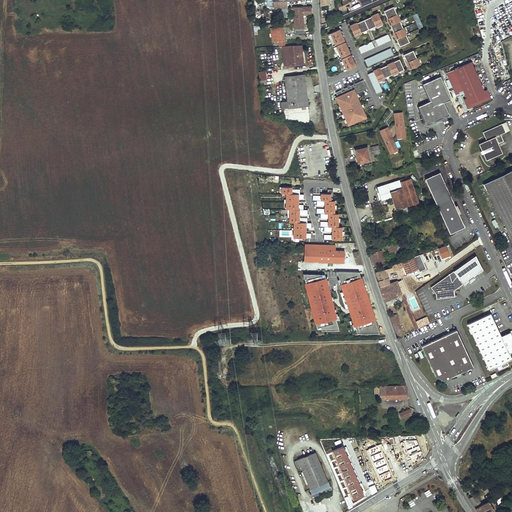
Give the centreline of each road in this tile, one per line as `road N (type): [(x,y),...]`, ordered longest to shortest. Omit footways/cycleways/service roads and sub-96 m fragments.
road 1 (tertiary): [(399,357),(333,137),(316,0)]
road 2 (unclassified): [(511,297),(448,160),(457,126),(511,100)]
